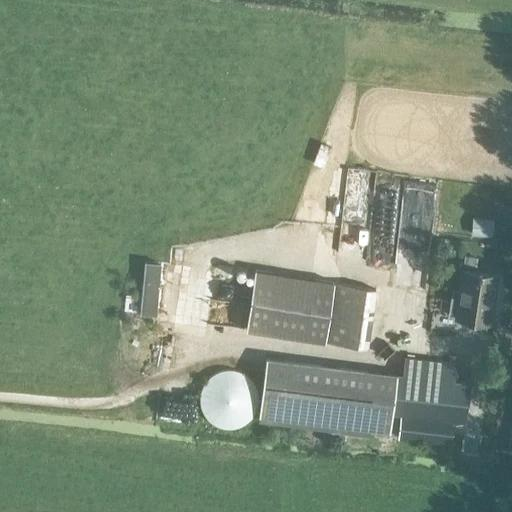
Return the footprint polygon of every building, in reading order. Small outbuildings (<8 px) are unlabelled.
[(376,170),(359,170),(359,181),(377,180),(376,170)] [(427,274),(435,185),(407,183),(398,271),(427,274)] [(470,233),(487,235),(488,218),(471,217),(470,233)] [(343,225),(340,254),(363,256),(366,227),(343,225)] [(463,265),(462,271),(471,272),(472,266),(473,262),(464,261),(463,265)] [(367,346),(376,288),(257,270),(247,328),(328,341),(367,346)] [(491,324),(498,276),(471,272),(462,271),(459,291),(452,290),(449,313),(456,314),(455,319),(491,324)] [(466,423),(471,383),(454,381),(455,365),(405,358),(398,416),(403,416),(401,438),(451,444),(453,421),(466,423)] [(390,433),(398,376),(266,359),(259,416),(390,433)] [(207,423),(256,422),(255,370),(206,371),(207,423)]
